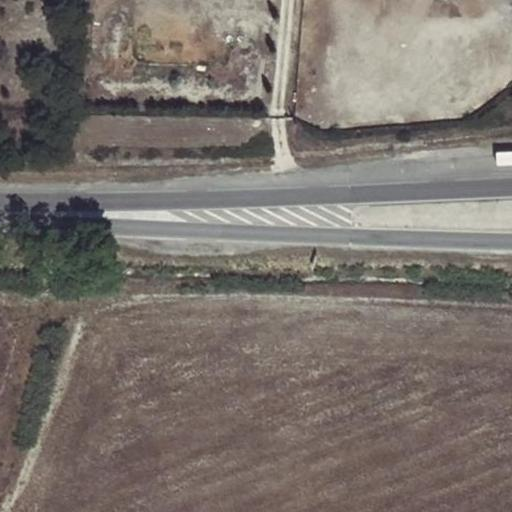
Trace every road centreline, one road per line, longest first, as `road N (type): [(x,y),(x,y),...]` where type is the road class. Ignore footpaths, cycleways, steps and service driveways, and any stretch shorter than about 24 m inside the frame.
road 1 (secondary): [(66,210),(511,247)]
road 2 (secondary): [(511,199),(66,210)]
